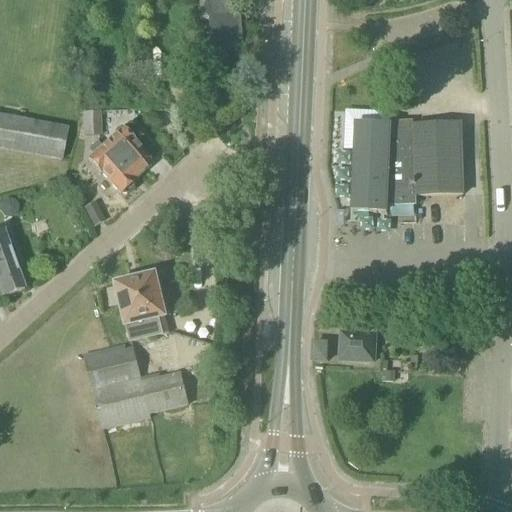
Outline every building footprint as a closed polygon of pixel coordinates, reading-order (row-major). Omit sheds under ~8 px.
[(232,18),(230,0),(211,0),(213,20),(209,20),(212,54),(244,51),(241,18),(232,18)] [(443,20),(405,28),(408,44),(446,35),(443,20)] [(199,53),(183,54),(186,77),(201,76),(199,53)] [(81,138),(99,138),(99,114),(81,114),(81,138)] [(0,150),(60,163),(66,131),(0,118),(0,150)] [(123,168),(135,181),(147,171),(148,163),(134,147),(141,140),(128,127),(101,151),(109,160),(113,156),(119,164),(115,167),(119,172),(123,168)] [(390,131),(391,128),(356,127),(352,213),(387,215),(387,208),(417,207),(416,198),(463,196),(461,127),(413,128),(413,130),(390,131)] [(132,184),(135,181),(123,168),(119,172),(115,167),(119,164),(113,156),(109,160),(101,151),(96,146),(89,152),(93,157),(77,171),(90,185),(100,176),(119,197),(120,196),(127,197),(132,192),(131,186),(133,185),(132,184)] [(166,186),(177,177),(163,160),(152,169),(166,186)] [(92,230),(103,224),(93,206),(82,212),(92,230)] [(1,301),(23,293),(13,266),(15,263),(13,256),(10,255),(3,234),(0,235),(0,300),(1,300),(1,301)] [(129,346),(169,336),(165,320),(155,277),(116,287),(126,328),(125,329),(129,346)] [(397,341),(398,326),(385,326),(385,341),(397,341)] [(374,365),(375,333),(362,333),(362,337),(342,336),(340,363),(374,365)] [(428,349),(429,337),(409,336),(408,349),(428,349)] [(327,363),(328,346),(314,345),(313,363),(327,363)] [(140,378),(133,350),(126,352),(85,362),(102,432),(150,421),(149,417),(188,407),(180,376),(162,380),(160,374),(140,378)]
